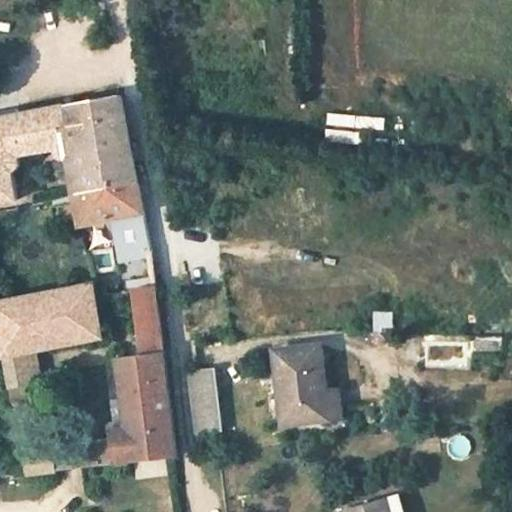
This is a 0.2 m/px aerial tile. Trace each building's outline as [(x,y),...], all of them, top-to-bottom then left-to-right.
[(141,183),(123,95),(0,118),(0,202),(19,198),(14,171),(19,167),(22,161),(22,154),(58,149),(62,155),(68,158),(76,196),(78,195),(141,183)] [(141,183),(78,195),(79,201),(83,225),(115,219),(122,258),(154,252),(147,216),(141,183)] [(79,201),(78,195),(76,196),(58,199),(59,205),(79,201)] [(93,285),(0,300),(0,326),(6,355),(37,350),(103,337),(95,295),(93,285)] [(144,353),(119,357),(132,461),(180,456),(173,403),(158,286),(135,289),(144,353)] [(385,331),(375,331),(382,346),(390,343),(385,331)] [(504,335),(473,334),(473,353),(504,355),(504,335)] [(323,344),(276,349),(284,424),(345,417),(341,387),(328,388),(323,344)] [(37,350),(6,355),(11,386),(31,383),(42,380),(37,350)] [(216,368),(191,370),(197,432),(224,429),(216,368)] [(31,383),(11,386),(21,432),(40,428),(31,383)] [(40,428),(21,432),(25,453),(44,450),(40,428)] [(118,441),(100,444),(102,465),(120,463),(118,441)] [(100,444),(56,449),(58,470),(67,469),(84,467),(102,465),(100,444)] [(44,450),(25,453),(29,474),(58,470),(56,449),(44,450)] [(350,511),(397,511),(405,510),(400,493),(388,497),(350,508),(350,511)]
